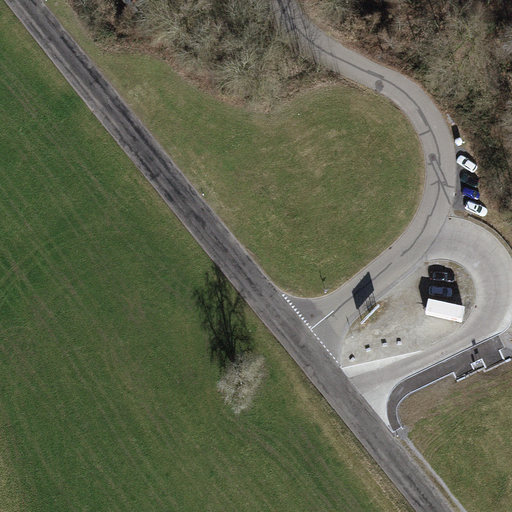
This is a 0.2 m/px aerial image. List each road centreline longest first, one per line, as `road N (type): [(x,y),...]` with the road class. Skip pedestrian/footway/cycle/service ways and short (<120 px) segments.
road 1 (unclassified): [(300,338),(407,251),(431,218),(441,184),(434,126),(398,74),(332,52),(282,0)]
road 2 (tertiary): [(31,0),(300,338)]
road 3 (tertiary): [(300,338),(437,511)]
